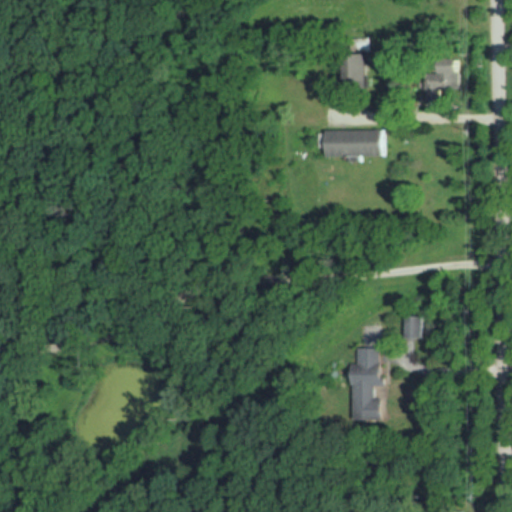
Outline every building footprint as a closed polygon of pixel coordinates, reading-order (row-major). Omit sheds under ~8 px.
[(371,55),(372,88),(348,88),(347,56),(371,55)] [(463,59),(463,91),(444,91),(444,102),(429,102),(429,76),(444,76),(444,59),(463,59)] [(331,130),(331,132),(323,132),(323,147),(332,147),(332,156),(354,156),(354,162),(366,162),(366,156),(388,156),(388,130),(331,130)] [(424,311),(424,333),(407,334),(407,312),(424,311)] [(361,344),(361,359),(355,359),(355,380),(357,380),(357,415),(385,415),(385,394),(378,394),(378,382),(388,382),(388,372),(384,372),(384,357),(383,357),(383,344),(361,344)]
